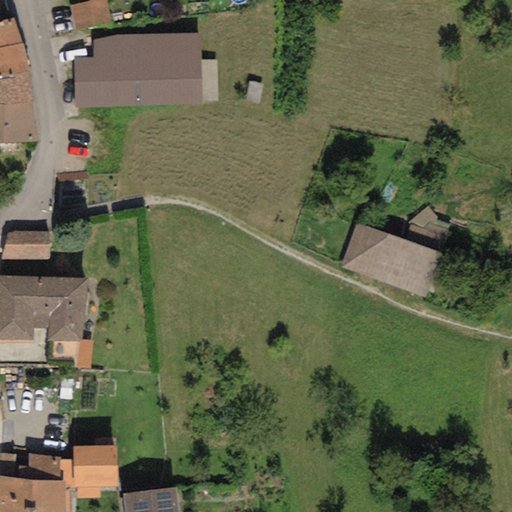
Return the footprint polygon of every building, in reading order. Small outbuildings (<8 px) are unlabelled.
[(74,0),(75,6),(55,8),(57,30),(97,27),(94,0),(74,0)] [(1,19),(0,19),(0,80),(29,73),(23,43),(13,18),(1,19)] [(58,59),(60,114),(195,109),(193,39),(79,43),(79,58),(58,59)] [(0,105),(32,102),(29,73),(0,80),(0,105)] [(32,102),(0,105),(0,142),(39,143),(32,102)] [(427,257),(340,226),(326,267),(412,298),(427,257)] [(51,233),(6,231),(0,267),(0,276),(45,280),(51,233)] [(0,276),(0,339),(33,339),(34,328),(45,328),(46,343),(81,341),(88,278),(45,280),(0,276)] [(117,446),(73,447),(73,460),(59,460),(60,481),(65,480),(65,488),(70,488),(77,488),(77,499),(98,499),(98,486),(118,486),(117,446)] [(60,481),(59,460),(59,456),(0,454),(0,509),(69,510),(70,488),(65,488),(65,480),(60,481)] [(178,511),(176,489),(123,494),(124,511),(178,511)]
